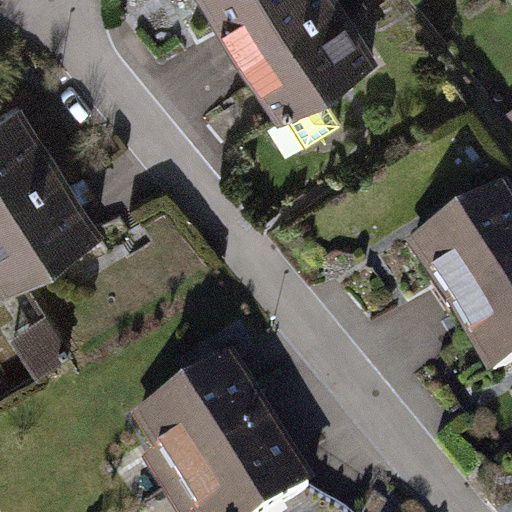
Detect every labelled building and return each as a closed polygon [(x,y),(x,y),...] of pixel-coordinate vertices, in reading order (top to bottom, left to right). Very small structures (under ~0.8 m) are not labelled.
[(198,0),(268,122),(368,65),(331,0),(198,0)] [(0,113),(0,299),(97,238),(12,106),(0,113)] [(511,199),(428,251),(509,384),(511,381),(511,199)] [(60,314),(24,337),(51,380),(87,358),(60,314)] [(295,511),(331,490),(250,360),(151,422),(207,511),(295,511)]
